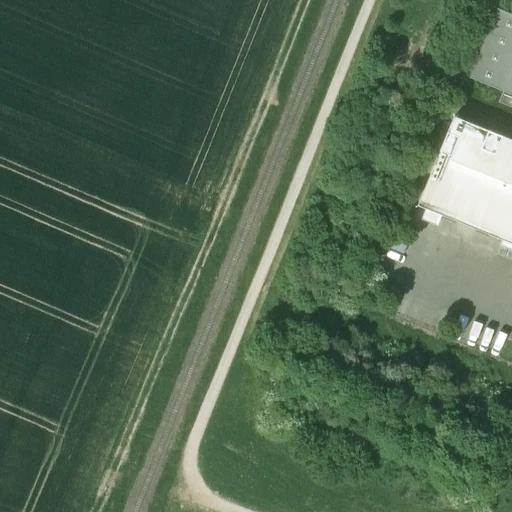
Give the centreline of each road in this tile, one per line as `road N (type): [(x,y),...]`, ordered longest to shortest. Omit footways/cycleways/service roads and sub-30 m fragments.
road 1 (track): [(368,0),(187,455),(195,492),(225,511)]
road 2 (track): [(94,511),(309,0)]
